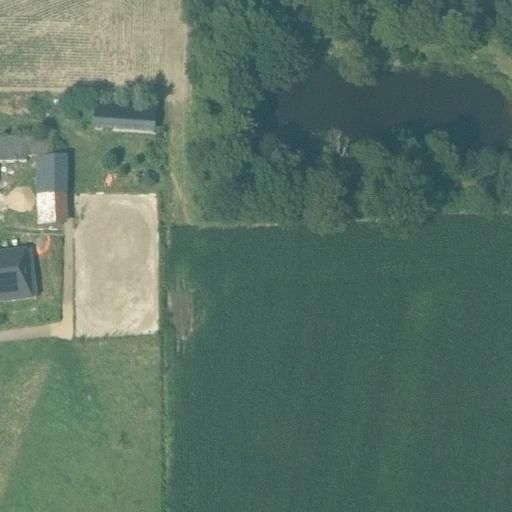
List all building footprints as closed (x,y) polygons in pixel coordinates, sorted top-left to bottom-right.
[(96,132),(158,133),(159,106),(97,105),(96,132)] [(53,138),(0,139),(0,163),(27,163),(27,159),(53,158),(53,138)] [(150,173),(143,177),(143,186),(150,191),(157,186),(157,178),(150,173)] [(38,194),(39,227),(71,226),(70,193),(38,194)] [(31,252),(0,255),(0,304),(37,300),(31,252)]
